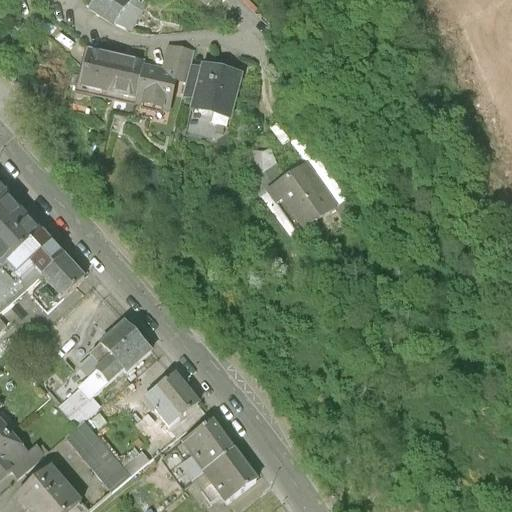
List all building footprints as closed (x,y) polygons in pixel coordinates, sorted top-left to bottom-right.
[(129,9),(116,0),(106,0),(92,22),(115,38),(119,34),(130,16),(133,12),(129,9)] [(116,0),(129,9),(135,0),(116,0)] [(210,0),(191,0),(211,20),(220,10),(210,0)] [(229,0),(210,0),(220,10),(230,1),(229,0)] [(130,16),(119,34),(133,43),(140,32),(134,28),(139,22),(130,16)] [(167,59),(163,80),(189,86),(191,79),(194,65),(167,59)] [(144,75),(91,63),(82,100),(129,111),(136,112),(144,77),(144,75)] [(162,82),(144,77),(136,112),(134,119),(170,127),(177,95),(187,98),(189,86),(163,80),(162,82)] [(194,115),(202,82),(191,79),(189,86),(187,98),(183,113),(194,115)] [(242,88),(202,79),(202,82),(194,115),(191,127),(231,136),(242,88)] [(262,171),(247,170),(246,191),(261,191),(262,171)] [(320,208),(305,184),(263,212),(293,257),(328,234),(314,212),(320,208)] [(41,240),(7,203),(0,209),(0,278),(7,272),(41,240)] [(41,240),(7,272),(20,287),(30,278),(37,286),(62,262),(41,240)] [(85,286),(62,262),(37,286),(60,310),(85,286)] [(0,278),(0,319),(37,286),(30,278),(20,287),(7,272),(0,278)] [(147,352),(126,328),(91,359),(101,371),(97,375),(108,387),(132,366),(136,370),(150,357),(146,353),(147,352)] [(198,409),(174,380),(146,403),(170,432),(198,409)] [(183,447),(204,477),(234,455),(213,426),(183,447)] [(0,447),(10,439),(0,427),(0,447)] [(0,484),(29,460),(10,439),(0,447),(0,484)] [(256,486),(234,455),(204,477),(227,508),(256,486)] [(75,511),(82,507),(52,472),(17,502),(25,511),(75,511)]
